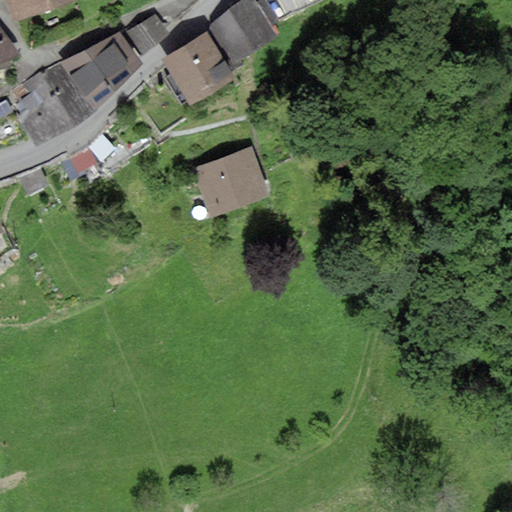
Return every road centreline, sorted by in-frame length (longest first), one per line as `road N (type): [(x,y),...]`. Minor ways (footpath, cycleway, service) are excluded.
road 1 (track): [(382,313),(405,250),(405,220),(376,130),(431,57),(446,0)]
road 2 (track): [(382,313),(353,404),(321,447),(199,499),(190,511)]
road 3 (unclassified): [(220,0),(93,122),(0,168)]
